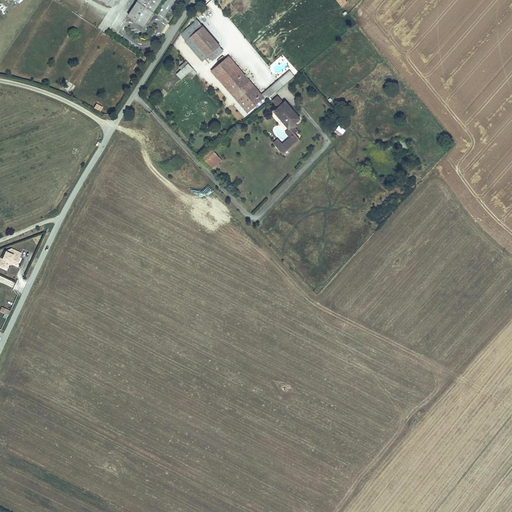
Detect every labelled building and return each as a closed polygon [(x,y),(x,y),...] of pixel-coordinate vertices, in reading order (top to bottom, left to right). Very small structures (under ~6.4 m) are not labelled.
[(139,0),(130,15),(146,25),(158,7),(161,0),(139,0)] [(182,32),(188,38),(203,25),(197,19),(182,32)] [(203,25),(188,38),(187,39),(203,59),(207,55),(209,54),(210,52),(219,45),(218,44),(215,40),(209,32),(203,25)] [(210,52),(209,54),(213,58),(223,49),(219,45),(210,52)] [(257,105),(259,108),(270,98),(268,96),(264,98),(262,95),(249,80),(233,62),(228,55),(212,69),(231,93),(248,113),(257,105)] [(180,67),(175,71),(180,77),(189,69),(194,74),(197,71),(186,58),(179,64),(180,67)] [(268,96),(270,98),(277,92),(272,87),(262,95),(264,98),(268,96)] [(286,101),(275,110),(289,127),(300,118),(286,101)] [(96,103),(94,108),(101,111),(103,106),(96,103)] [(336,129),(343,133),(346,129),(339,125),(336,129)] [(291,138),(295,134),(290,129),(287,132),(291,138)] [(278,149),(282,153),(299,139),(295,134),(291,138),(282,146),(278,149)] [(274,143),(278,149),(282,146),(278,140),(274,143)] [(213,149),(203,157),(207,162),(217,153),(213,149)] [(4,255),(0,262),(8,266),(10,261),(11,259),(13,260),(18,263),(22,255),(21,254),(23,251),(13,246),(8,248),(4,255)] [(0,311),(8,315),(10,310),(1,306),(0,307),(0,311)]
